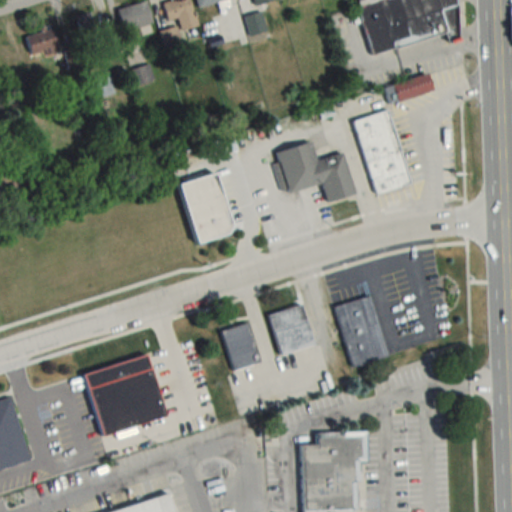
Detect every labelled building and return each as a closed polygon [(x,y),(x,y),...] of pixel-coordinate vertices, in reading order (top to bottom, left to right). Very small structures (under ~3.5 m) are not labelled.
[(152,22),(145,0),(116,10),(123,31),(152,22)] [(198,26),(189,0),(171,0),(162,3),(168,21),(177,18),(181,32),(198,26)] [(378,0),(379,1),(356,6),(368,54),(448,34),(441,7),(464,2),(463,0),(378,0)] [(99,32),(93,10),(73,17),(80,38),(99,32)] [(261,11),(244,16),(250,36),(267,31),(261,11)] [(56,52),(56,32),(27,32),(27,52),(56,52)] [(135,86),(153,80),(148,64),(129,71),(135,86)] [(90,76),(96,98),(114,93),(108,71),(90,76)] [(433,91),(428,73),(392,83),(396,101),(433,91)] [(353,119),(373,194),(409,185),(389,110),(353,119)] [(344,153),(316,160),(311,143),(276,152),(286,193),(322,184),(327,202),(354,195),(344,153)] [(177,184),(192,243),(233,232),(218,173),(177,184)] [(349,367),(386,358),(372,296),(335,305),(349,367)] [(303,305),(267,314),(278,355),(313,345),(303,305)] [(248,322),(219,330),(231,371),(259,363),(248,322)] [(81,373),(99,441),(148,428),(151,436),(155,434),(152,421),(165,418),(148,355),(81,373)] [(0,466),(27,458),(7,395),(0,397),(0,466)] [(298,445),(300,511),(353,511),(352,462),(366,461),(365,431),(316,433),(316,444),(298,445)] [(175,511),(172,500),(125,511),(175,511)]
